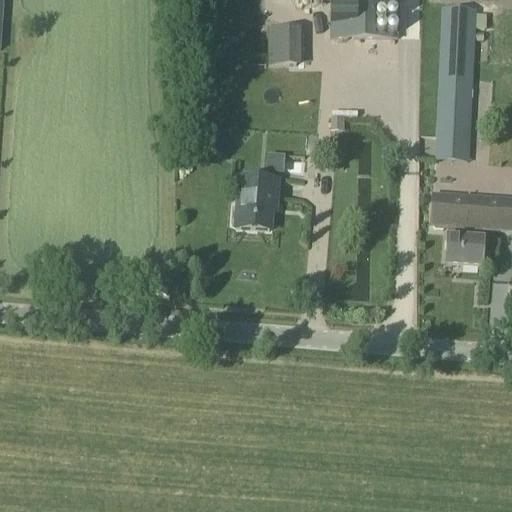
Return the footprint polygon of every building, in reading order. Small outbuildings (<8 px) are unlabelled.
[(398,0),(328,0),(328,42),(398,42),(398,0)] [(441,13),(433,168),(466,170),(474,14),(441,13)] [(294,69),(293,33),(265,33),(266,69),(294,69)] [(239,181),(235,232),(269,235),(271,216),(275,217),(277,184),(273,184),(273,176),(283,176),(284,157),(266,157),(265,183),(239,181)] [(284,169),(283,181),(298,182),(299,169),(284,169)] [(511,203),(431,199),(429,229),(431,229),(434,232),(442,232),(444,230),(447,230),(444,269),(480,271),(482,244),(470,243),(471,232),(511,234),(511,203)]
